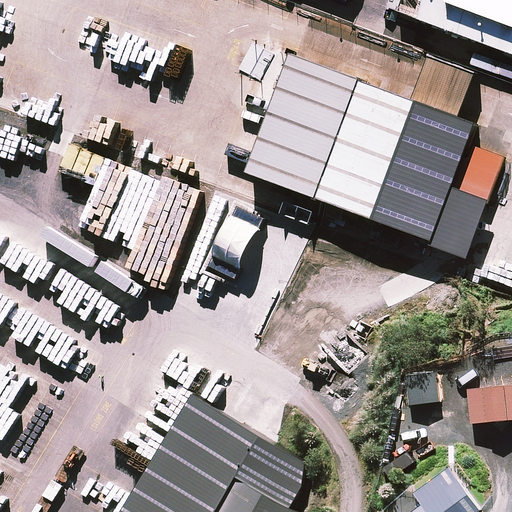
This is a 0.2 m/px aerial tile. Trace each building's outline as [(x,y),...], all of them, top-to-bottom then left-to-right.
[(511,49),(511,0),(422,0),(418,13),(511,49)] [(291,52),(245,170),(372,219),(418,101),(291,52)] [(477,124),(418,101),(372,219),(433,240),(453,185),(477,124)] [(453,185),(433,240),(470,253),(506,158),(480,148),(465,189),(453,185)] [(441,403),(438,374),(408,377),(411,406),(441,403)] [(511,421),(511,387),(471,391),(473,424),(511,421)] [(236,466),(208,511),(297,511),(302,505),(236,466)] [(460,473),(400,511),(472,511),(482,506),(460,473)]
